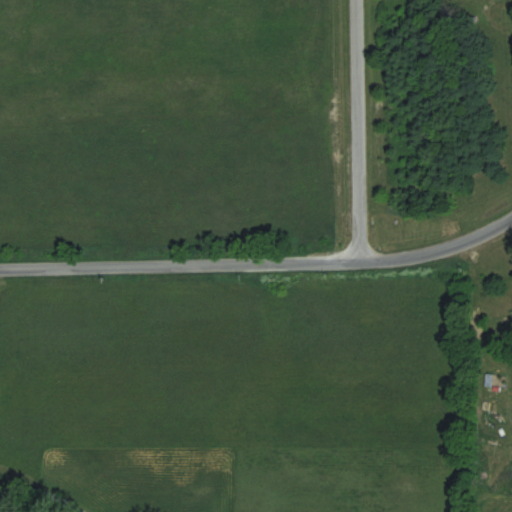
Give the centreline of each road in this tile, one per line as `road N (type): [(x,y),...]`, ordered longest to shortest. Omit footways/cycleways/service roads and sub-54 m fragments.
road 1 (residential): [(0,271),(358,264),(474,241),(511,217)]
road 2 (residential): [(358,264),(354,0)]
